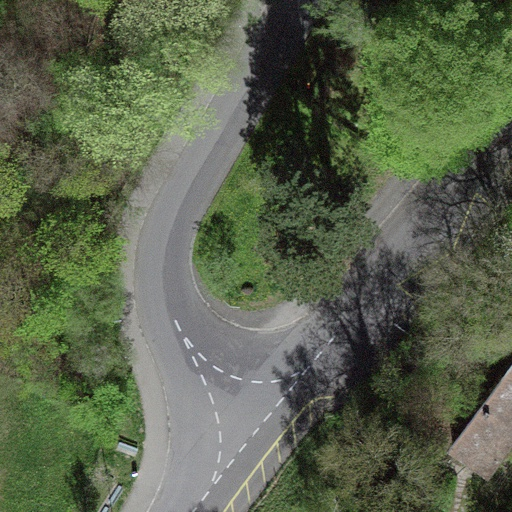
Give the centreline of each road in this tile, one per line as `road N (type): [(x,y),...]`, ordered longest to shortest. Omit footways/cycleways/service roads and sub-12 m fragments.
road 1 (residential): [(298,0),(160,242),(159,282),(181,331),(263,414)]
road 2 (residential): [(263,414),(511,127)]
road 3 (residential): [(263,414),(184,511)]
